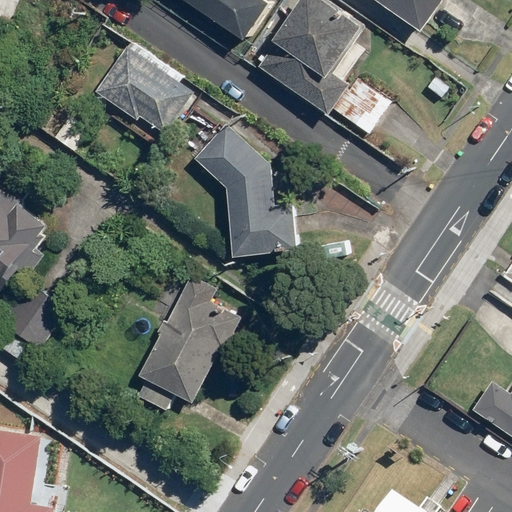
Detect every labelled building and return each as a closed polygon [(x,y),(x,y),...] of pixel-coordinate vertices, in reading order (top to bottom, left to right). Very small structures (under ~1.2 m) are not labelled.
[(185,0),(246,39),(271,1),(270,0),(185,0)] [(356,82),(340,71),(372,25),(336,0),(309,0),(265,65),(335,113),(356,82)] [(387,0),(430,29),(449,0),(387,0)] [(101,90),(143,119),(146,114),(173,132),(200,90),(131,44),(101,90)] [(339,109),(375,132),(397,97),(361,74),(339,109)] [(240,255),(306,248),(300,202),(281,204),(277,163),(232,121),(201,156),(233,185),(240,255)] [(0,290),(5,294),(20,275),(28,281),(48,257),(38,249),(53,230),(0,187),(0,290)] [(180,392),(200,402),(226,348),(231,350),(247,316),(215,301),(223,285),(196,272),(146,375),(151,377),(142,396),(172,410),(180,392)] [(5,324),(44,351),(74,307),(35,280),(5,324)] [(511,390),(496,380),(477,409),(511,431),(511,390)] [(0,511),(60,511),(61,505),(38,502),(48,433),(0,426),(0,511)] [(420,511),(397,497),(386,511),(420,511)]
